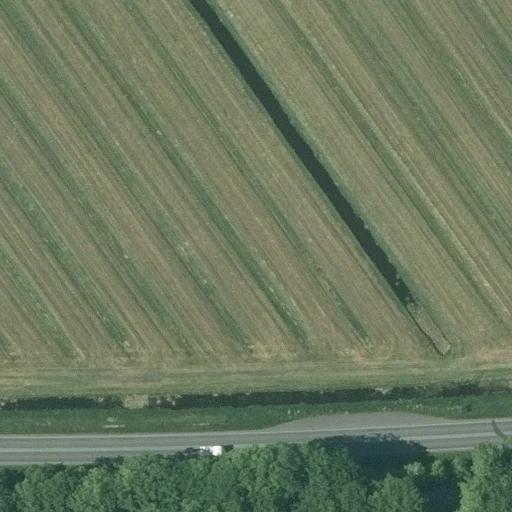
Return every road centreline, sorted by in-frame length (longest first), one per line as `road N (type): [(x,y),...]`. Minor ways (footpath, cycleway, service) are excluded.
road 1 (trunk): [(511,434),(0,451)]
road 2 (unclassified): [(318,511),(511,494)]
